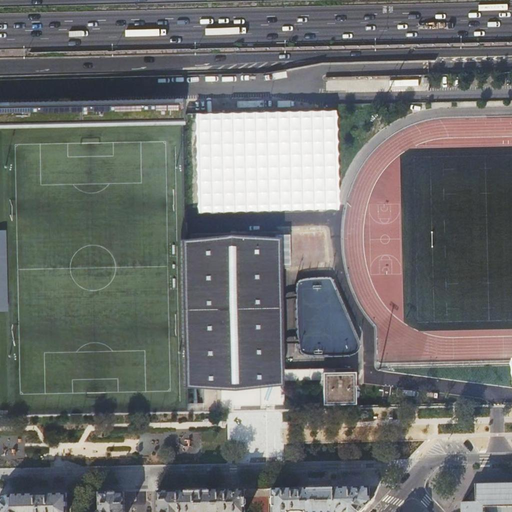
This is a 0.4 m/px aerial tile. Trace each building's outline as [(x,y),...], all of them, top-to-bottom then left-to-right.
[(171,96),(0,102),(0,125),(58,123),(58,116),(172,112),(171,96)] [(193,112),(194,212),(335,210),(334,110),(193,112)] [(176,242),(178,390),(276,386),(272,240),(176,242)] [(293,279),(299,353),(347,349),(341,275),(293,279)] [(355,373),(323,373),(324,404),(356,403),(355,373)] [(511,483),(475,484),(476,502),(461,502),(461,511),(484,511),(485,508),(511,507),(511,483)] [(157,511),(244,511),(244,497),(272,497),(272,511),(360,511),(370,502),(370,487),(157,491),(157,511)] [(124,511),(124,492),(99,493),(99,510),(97,511),(124,511)] [(0,511),(67,511),(67,493),(5,495),(0,500),(0,511)]
